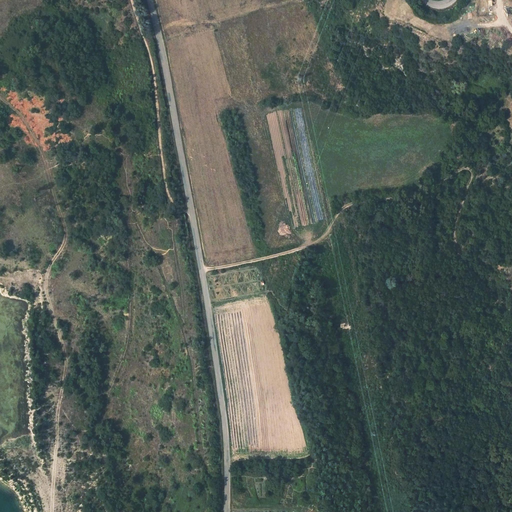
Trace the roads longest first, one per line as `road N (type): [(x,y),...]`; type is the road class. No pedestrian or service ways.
road 1 (unclassified): [(149,0),(225,426),(226,511)]
road 2 (track): [(201,270),(312,243),(351,203),(411,198),(466,167),(472,174),(455,239),(477,276),(511,310)]
